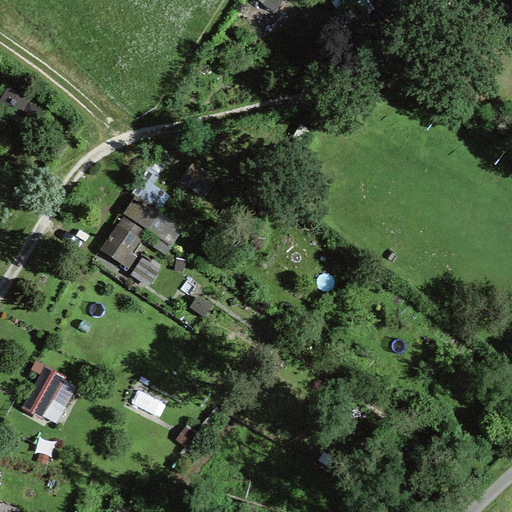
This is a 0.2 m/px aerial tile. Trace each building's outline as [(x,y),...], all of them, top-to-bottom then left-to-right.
[(256,0),(262,3),(276,11),(282,0),(256,0)] [(370,13),(360,1),(351,8),(361,21),(370,13)] [(212,182),(194,167),(183,179),(201,194),(212,182)] [(136,188),(162,206),(168,198),(147,184),(146,185),(141,181),(136,188)] [(124,214),(147,230),(160,212),(136,196),(124,214)] [(123,261),(137,240),(135,238),(140,231),(125,221),(106,250),(123,261)] [(38,390),(29,405),(40,411),(49,396),(38,390)]
